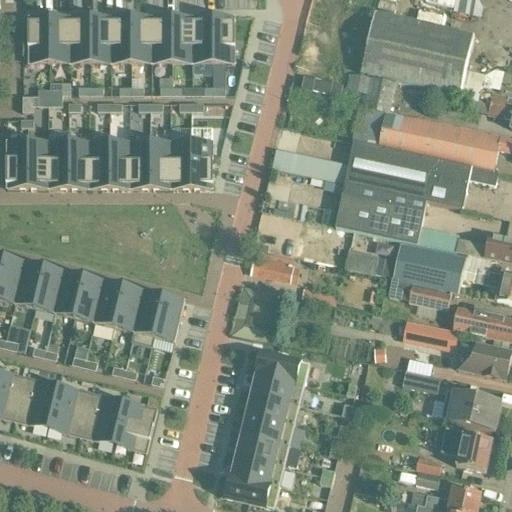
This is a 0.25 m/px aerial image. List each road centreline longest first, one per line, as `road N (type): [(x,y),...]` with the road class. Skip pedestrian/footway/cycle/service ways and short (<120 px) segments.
road 1 (residential): [(171,511),(298,0)]
road 2 (residential): [(132,511),(0,475)]
